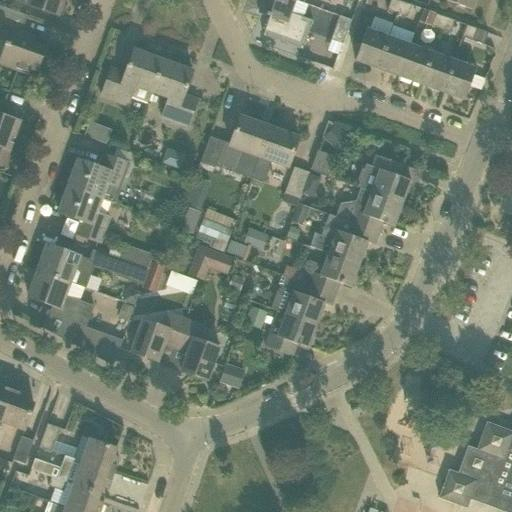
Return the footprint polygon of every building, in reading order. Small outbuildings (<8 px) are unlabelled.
[(15,0),(27,4),(58,16),(63,0),(15,0)] [(291,13),(295,0),(294,0),(257,0),(257,3),(262,5),(259,13),(270,17),(263,35),(302,50),(313,21),(291,13)] [(391,0),(388,10),(397,13),(402,1),(398,0),(391,0)] [(475,0),(444,0),(471,10),(475,0)] [(411,4),(402,1),(397,13),(407,17),(411,4)] [(0,57),(0,65),(29,75),(31,70),(37,72),(46,48),(33,43),(35,37),(21,32),(27,16),(0,6),(0,31),(9,34),(0,57)] [(440,29),(444,17),(435,13),(431,26),(440,29)] [(355,61),(377,69),(389,37),(369,29),(373,20),(359,15),(351,42),(360,45),(355,61)] [(340,16),(331,40),(343,44),(352,20),(340,16)] [(455,20),(444,17),(440,29),(450,33),(455,20)] [(483,45),(488,33),(466,25),(462,37),(483,45)] [(377,69),(399,76),(410,45),(389,37),(377,69)] [(399,76),(421,84),(432,53),(410,45),(399,76)] [(152,91),(163,61),(133,50),(125,74),(111,69),(101,95),(128,105),(131,98),(147,104),(152,91)] [(421,84),(442,92),(454,61),(432,53),(421,84)] [(192,72),(163,61),(152,91),(169,97),(161,118),(188,128),(197,101),(183,96),(192,72)] [(464,100),(476,69),(454,61),(442,92),(464,100)] [(12,151),(9,150),(20,121),(0,113),(0,165),(7,167),(12,151)] [(251,180),(269,127),(240,117),(230,146),(242,150),(234,173),(251,180)] [(106,143),(111,128),(89,120),(84,135),(106,143)] [(323,140),(339,147),(346,133),(330,126),(323,140)] [(289,167),(299,138),(269,127),(251,180),(263,184),(272,161),(289,167)] [(211,178),(214,168),(215,169),(225,142),(210,136),(200,163),(196,173),(211,178)] [(166,150),(163,163),(178,165),(180,153),(166,150)] [(311,169),(327,174),(334,156),(318,150),(311,169)] [(78,160),(68,186),(104,199),(113,203),(119,189),(128,163),(104,154),(100,167),(78,160)] [(357,188),(360,189),(360,188),(402,203),(410,181),(399,177),(404,165),(376,155),(371,167),(365,165),(364,170),(361,171),(358,180),(359,183),(357,188)] [(297,207),(299,200),(300,200),(310,173),(294,167),(284,194),(281,202),(297,207)] [(104,199),(68,186),(58,213),(81,221),(76,235),(100,243),(109,218),(98,215),(104,199)] [(394,226),(402,203),(360,188),(360,189),(355,201),(340,204),(335,217),(379,233),(383,222),(394,226)] [(202,198),(190,194),(185,206),(186,206),(198,211),(202,198)] [(196,238),(224,249),(235,218),(207,208),(196,238)] [(332,240),(328,253),(359,265),(367,243),(375,245),(379,233),(335,217),(329,215),(321,236),(332,240)] [(251,227),(245,240),(261,248),(267,235),(251,227)] [(47,245),(37,271),(70,283),(75,270),(91,275),(96,263),(47,245)] [(122,261),(148,271),(154,256),(126,245),(125,249),(121,260),(122,261)] [(205,279),(208,268),(227,273),(231,253),(196,245),(189,275),(205,279)] [(351,287),(359,265),(328,253),(323,266),(311,261),(305,263),(298,281),(335,295),(340,283),(351,287)] [(143,285),(148,271),(122,261),(117,275),(143,285)] [(164,268),(152,264),(143,287),(155,291),(164,268)] [(65,296),(70,283),(37,271),(28,297),(73,314),(70,320),(86,326),(94,306),(65,296)] [(169,286),(190,291),(193,279),(172,273),(169,286)] [(281,292),(290,295),(283,314),(316,326),(324,303),(332,306),(335,295),(298,281),(281,275),(278,284),(281,292)] [(308,348),(316,326),(283,314),(277,312),(264,345),(293,356),(297,344),(308,348)] [(142,320),(130,352),(157,362),(164,344),(175,348),(186,320),(168,313),(163,327),(142,320)] [(186,320),(175,348),(187,353),(180,370),(207,380),(219,348),(198,340),(204,326),(186,320)] [(231,386),(237,369),(225,365),(219,382),(231,386)] [(0,422),(0,423),(1,423),(12,390),(0,385),(0,422)] [(12,390),(1,423),(23,432),(34,404),(26,401),(28,395),(12,390)] [(492,497),(504,501),(508,503),(505,511),(511,511),(511,431),(487,423),(477,450),(468,446),(458,473),(449,470),(439,498),(467,508),(470,499),(488,506),(492,497)] [(47,424),(39,447),(51,451),(59,428),(47,424)] [(21,436),(19,440),(12,460),(24,465),(33,441),(22,437),(21,436)] [(117,449),(89,439),(81,462),(114,474),(119,458),(114,457),(117,449)] [(114,474),(81,462),(73,485),(100,494),(103,487),(108,489),(114,474)] [(52,477),(67,482),(70,474),(55,468),(52,477)] [(48,486),(63,492),(67,482),(52,477),(48,486)] [(65,507),(78,511),(99,511),(103,504),(98,502),(100,494),(73,485),(65,507)]
